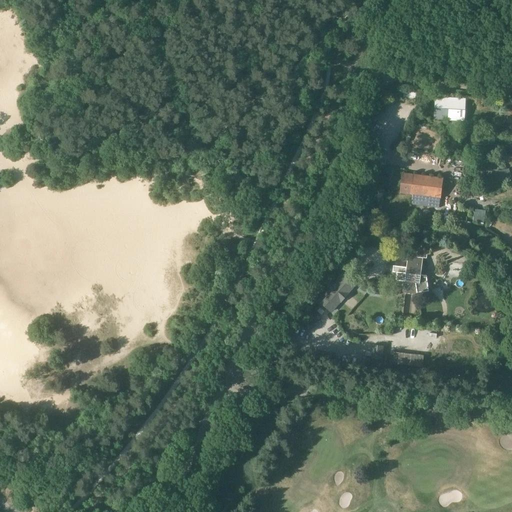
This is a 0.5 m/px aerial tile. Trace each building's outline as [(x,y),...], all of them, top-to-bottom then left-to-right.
[(434,120),(460,121),(461,98),(435,97),(434,120)] [(509,169),(502,171),(504,180),(511,178),(509,169)] [(403,173),(400,193),(412,195),(411,205),(438,208),(439,198),(440,198),(443,178),(403,173)] [(394,266),(393,272),(397,273),(396,281),(403,281),(415,283),(417,293),(429,291),(429,290),(427,277),(427,276),(425,275),(426,269),(426,266),(422,265),(423,258),(427,258),(428,250),(414,249),(413,257),(408,256),(407,267),(394,266)] [(344,272),(318,301),(331,313),(341,303),(350,293),(349,293),(358,284),(344,272)] [(422,367),(424,355),(394,352),(393,364),(422,367)]
